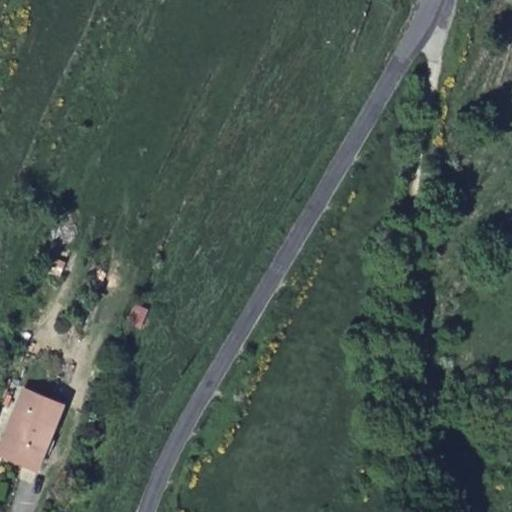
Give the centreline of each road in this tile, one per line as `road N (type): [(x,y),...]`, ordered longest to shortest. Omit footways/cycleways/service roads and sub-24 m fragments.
road 1 (secondary): [(435,0),(174,447),(147,511)]
road 2 (track): [(429,13),(440,39),(422,139),(398,402),(413,511)]
